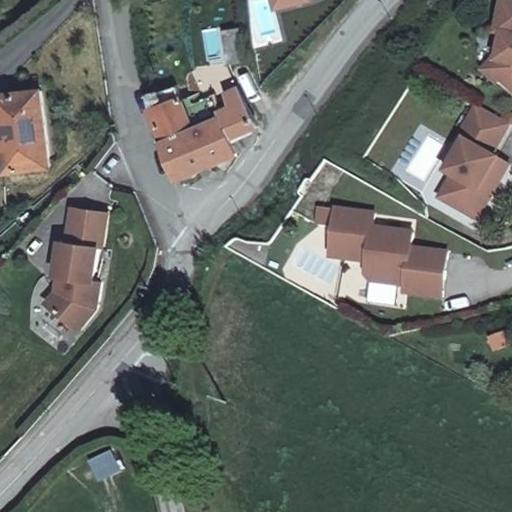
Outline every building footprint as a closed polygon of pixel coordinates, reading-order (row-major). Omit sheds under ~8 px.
[(511,0),(506,0),(499,33),(506,34),(503,49),(506,53),(497,62),(498,76),(501,79),(511,88),(511,0)] [(232,65),(249,62),(244,33),(228,35),(232,65)] [(497,62),(500,59),(496,56),(483,70),(498,83),(501,79),(498,76),(497,62)] [(178,84),(148,95),(166,144),(196,133),(187,107),(178,84)] [(4,92),(10,167),(53,164),(46,89),(4,92)] [(234,138),(259,128),(243,89),(231,94),(237,108),(224,113),(234,138)] [(240,153),(234,138),(224,113),(218,99),(217,97),(187,107),(196,133),(166,144),(179,179),(240,153)] [(510,123),(478,105),(460,137),(466,140),(447,172),(453,175),(440,197),(473,216),(486,193),(480,190),(499,158),(492,154),(510,123)] [(509,164),(499,158),(480,190),(486,193),(473,216),(477,219),(509,164)] [(375,213),(337,208),(331,257),(368,261),(366,275),(371,281),(387,283),(387,278),(395,279),(394,284),(405,285),(405,292),(442,297),(447,252),(411,248),(413,232),(374,227),(375,213)] [(61,277),(65,277),(71,279),(69,295),(59,308),(85,331),(102,310),(106,284),(98,283),(104,249),(67,242),(61,277)] [(71,279),(65,277),(62,291),(52,302),(59,308),(69,295),(71,279)]
